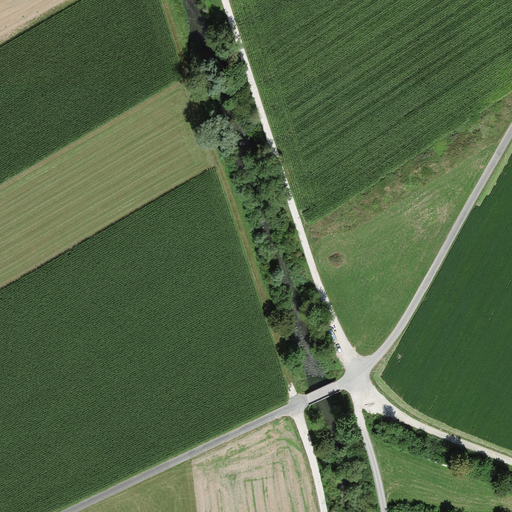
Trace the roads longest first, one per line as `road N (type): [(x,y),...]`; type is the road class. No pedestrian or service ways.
road 1 (unclassified): [(511,126),(377,354),(338,385),(61,511)]
road 2 (track): [(159,0),(293,404)]
road 3 (track): [(353,373),(223,0)]
road 4 (track): [(511,461),(379,407),(353,373)]
road 5 (track): [(381,511),(353,373)]
